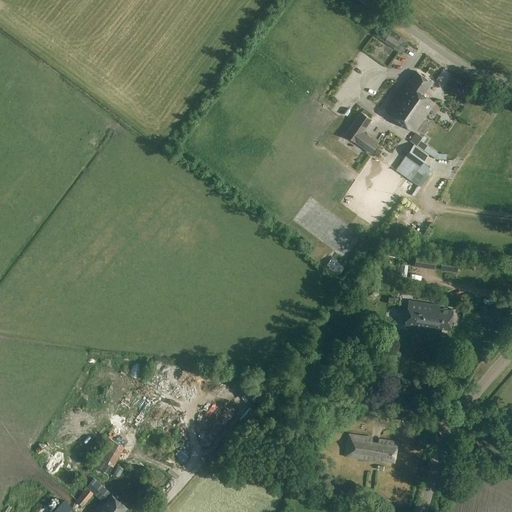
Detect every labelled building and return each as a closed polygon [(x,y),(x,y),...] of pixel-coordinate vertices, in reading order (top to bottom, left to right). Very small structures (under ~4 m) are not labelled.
[(406,82),(386,112),(414,131),(434,102),(422,94),(431,82),(417,71),(408,84),(406,82)] [(361,112),(345,135),(371,154),(378,143),(361,132),(371,119),(361,112)] [(423,162),(424,161),(428,154),(436,159),(446,159),(446,154),(439,153),(423,142),(426,137),(424,135),(417,129),(415,132),(416,133),(410,141),(414,144),(409,150),(395,170),(419,186),(432,168),(423,162)] [(344,137),(339,144),(356,153),(360,146),(344,137)] [(413,226),(415,220),(407,217),(405,223),(413,226)] [(414,267),(435,269),(436,259),(416,256),(414,267)] [(442,257),(442,258),(441,269),(456,271),(458,260),(442,257)] [(437,319),(439,308),(433,307),(434,304),(408,300),(405,326),(440,331),(441,328),(440,328),(442,319),(437,319)] [(440,328),(441,328),(450,329),(453,310),(439,308),(437,319),(442,319),(440,328)] [(167,413),(174,408),(169,399),(162,404),(167,413)] [(240,403),(244,410),(249,407),(244,400),(240,403)] [(394,462),(397,442),(379,439),(378,443),(372,442),(372,437),(348,434),(345,456),(383,461),(383,460),(394,462)] [(113,466),(125,446),(109,437),(98,457),(113,466)] [(199,441),(196,448),(206,451),(208,444),(199,441)] [(101,502),(110,492),(94,478),(85,487),(86,488),(75,500),(82,506),(93,494),(101,502)] [(92,511),(78,511),(64,499),(53,511),(123,511),(127,508),(112,495),(104,504),(101,502),(92,511)]
